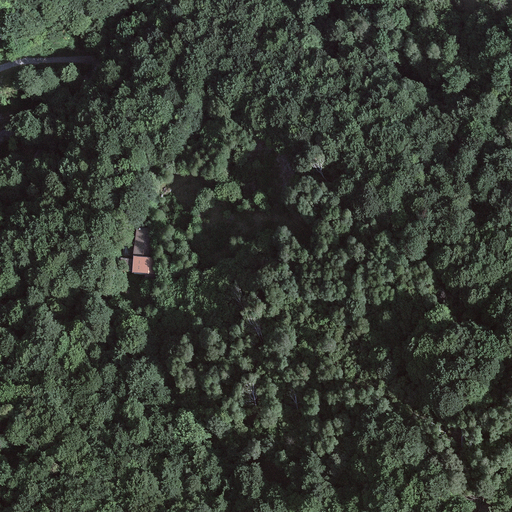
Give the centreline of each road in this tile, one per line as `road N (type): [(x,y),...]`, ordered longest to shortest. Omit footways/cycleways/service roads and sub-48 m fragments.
road 1 (track): [(0,70),(71,60),(102,68),(37,152),(5,232),(10,268),(0,283)]
road 2 (track): [(259,0),(192,18),(28,174)]
